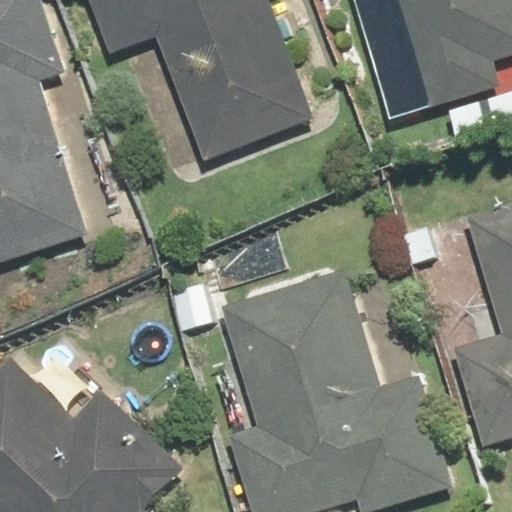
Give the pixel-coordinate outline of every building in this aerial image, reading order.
[(48,0),(0,0),(0,285),(102,254),(55,102),(77,95),(48,0)] [(84,0),(106,69),(161,52),(199,174),(322,137),(282,6),(301,0),(84,0)] [(511,0),(354,0),(355,0),(354,0),(388,0),(429,131),(511,106),(511,0)] [(511,221),(472,233),(504,339),(450,356),(482,459),(511,449),(511,221)] [(240,287),(287,266),(272,232),(225,253),(240,287)] [(360,511),(412,511),(456,499),(419,376),(382,388),(349,282),(227,319),(261,433),(229,443),(250,511),(347,511),(359,509),(360,511)] [(11,366),(0,377),(0,511),(193,511),(214,490),(118,402),(87,436),(11,366)]
